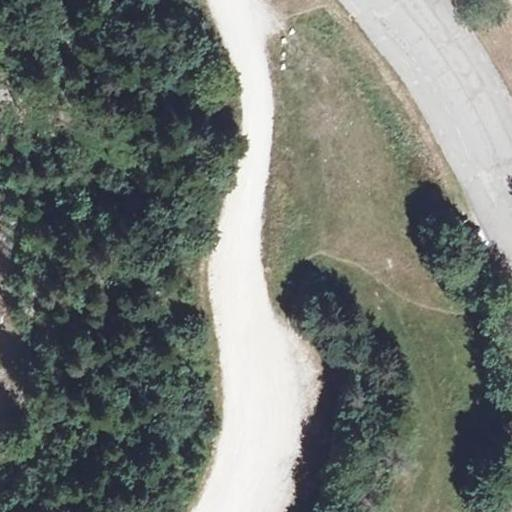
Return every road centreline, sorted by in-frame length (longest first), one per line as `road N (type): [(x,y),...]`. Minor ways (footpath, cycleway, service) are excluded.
road 1 (track): [(232,0),(256,95),(238,265),(253,390),(251,467),(230,511)]
road 2 (unclassified): [(397,0),(469,101),(511,192)]
